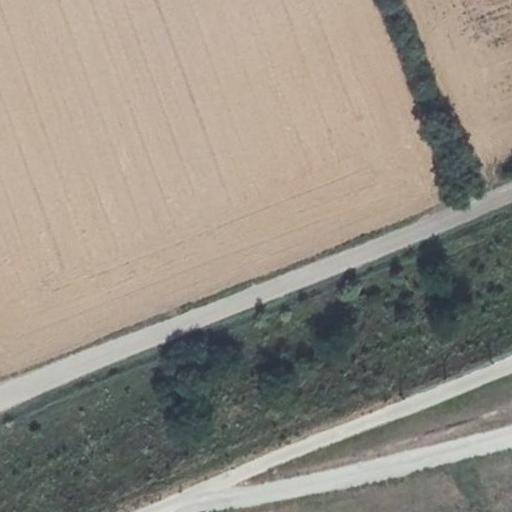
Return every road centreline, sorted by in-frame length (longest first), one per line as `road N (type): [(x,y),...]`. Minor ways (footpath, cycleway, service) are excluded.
road 1 (unclassified): [(0,407),(136,341),(511,192)]
road 2 (track): [(511,434),(187,500)]
